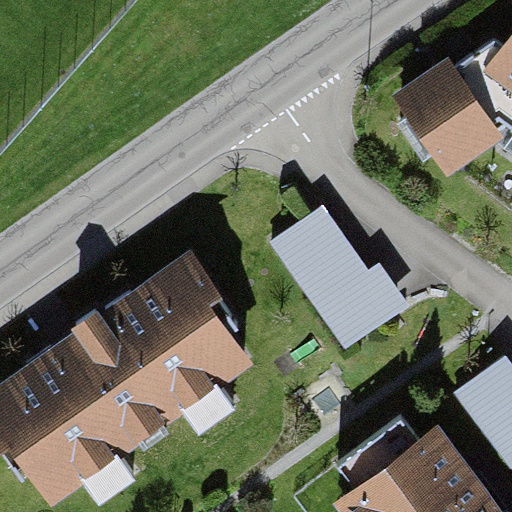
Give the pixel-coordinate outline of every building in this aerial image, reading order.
[(496,34),(394,97),(436,165),(508,120),(511,123),(511,41),(509,46),(496,34)] [(322,195),(264,233),(340,347),(410,300),(379,254),(366,262),(322,195)] [(178,263),(0,388),(0,471),(28,511),(58,511),(256,373),(178,263)] [(511,349),(509,346),(450,389),(511,474),(511,349)] [(511,511),(511,507),(443,412),(344,484),(363,511),(511,511)]
